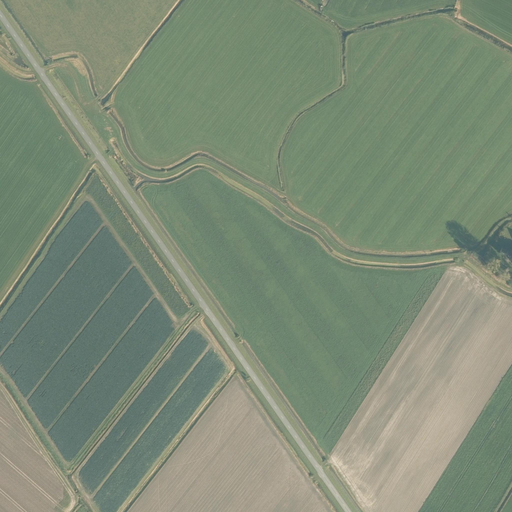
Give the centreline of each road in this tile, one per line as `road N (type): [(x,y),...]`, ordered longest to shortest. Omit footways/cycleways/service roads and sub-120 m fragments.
road 1 (track): [(511,289),(462,257),(386,261),(345,253),(205,162),(170,173),(144,170),(67,66),(22,70),(0,55)]
road 2 (secondary): [(348,511),(0,14)]
